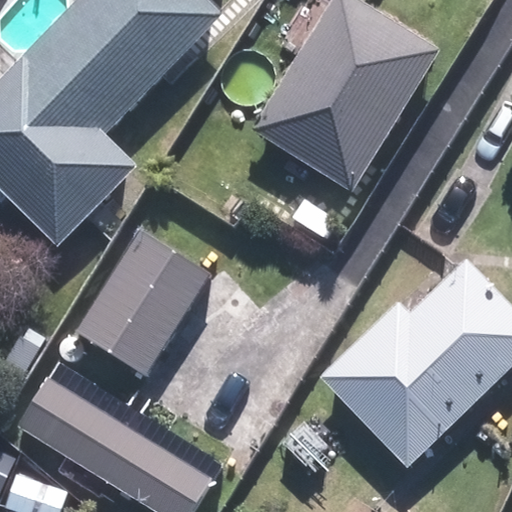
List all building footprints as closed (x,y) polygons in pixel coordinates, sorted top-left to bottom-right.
[(135,165),(103,133),(224,13),(210,0),(76,0),(0,79),(0,189),(55,246),(135,165)] [(45,0),(3,0),(0,6),(30,25),(45,0)] [(345,0),(263,130),(359,190),(446,53),(361,0),(345,0)] [(151,233),(86,333),(152,375),(217,276),(151,233)] [(332,382),(414,467),(511,373),(511,303),(477,266),(420,320),(409,309),(332,382)] [(57,381),(28,426),(163,511),(198,511),(218,482),(57,381)] [(82,511),(18,489),(9,511),(82,511)]
